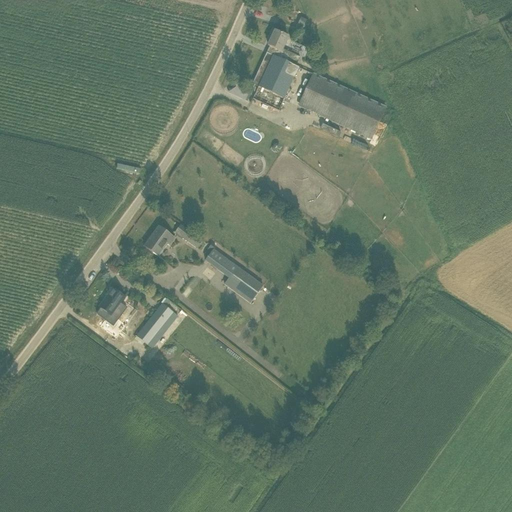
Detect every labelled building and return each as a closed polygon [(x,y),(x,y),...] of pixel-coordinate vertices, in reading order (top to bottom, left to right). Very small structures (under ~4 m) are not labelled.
[(270,47),(267,53),(267,54),(296,67),(300,58),(282,50),(288,38),(274,32),(274,34),(272,33),(269,38),(271,39),(268,46),(270,47)] [(258,88),(253,99),(278,111),(298,68),(296,67),(267,54),(252,85),(258,88)] [(386,108),(327,80),(313,74),(297,107),(371,141),(386,108)] [(197,248),(202,242),(180,227),(176,233),(197,248)] [(174,239),(158,228),(144,247),(158,257),(167,245),(169,246),(174,239)] [(250,304),(255,298),(263,287),(213,250),(205,261),(229,278),(224,285),(250,304)] [(124,298),(113,290),(99,308),(111,316),(124,298)] [(152,349),(178,317),(166,308),(163,305),(137,337),(152,349)] [(158,373),(140,360),(135,367),(152,380),(158,373)]
